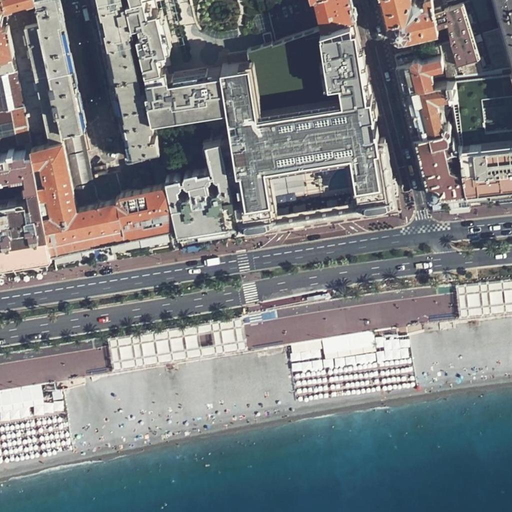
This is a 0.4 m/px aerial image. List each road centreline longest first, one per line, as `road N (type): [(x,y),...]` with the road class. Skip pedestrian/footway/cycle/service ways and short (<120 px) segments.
road 1 (primary): [(0,335),(448,261)]
road 2 (primary): [(430,233),(0,301)]
road 3 (unknown): [(200,23),(156,43),(174,106),(256,83),(238,14)]
road 4 (residential): [(371,0),(430,233)]
road 5 (residential): [(68,0),(90,102),(99,111),(82,0)]
